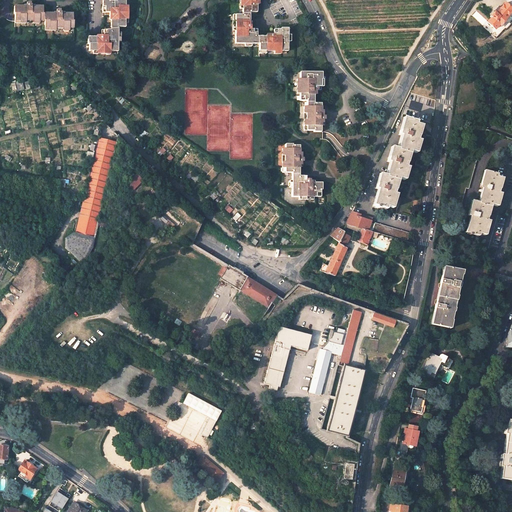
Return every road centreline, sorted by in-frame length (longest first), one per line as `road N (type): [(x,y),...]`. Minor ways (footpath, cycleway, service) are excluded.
road 1 (unclassified): [(413,318),(445,52)]
road 2 (unclassified): [(113,112),(247,252),(288,275)]
road 3 (secondary): [(511,297),(448,430),(447,511)]
road 4 (unclassified): [(360,511),(371,433),(413,318)]
road 5 (residential): [(393,107),(343,214),(288,275)]
road 6 (secondary): [(0,432),(123,511)]
road 7 (unclassified): [(413,318),(288,275)]
